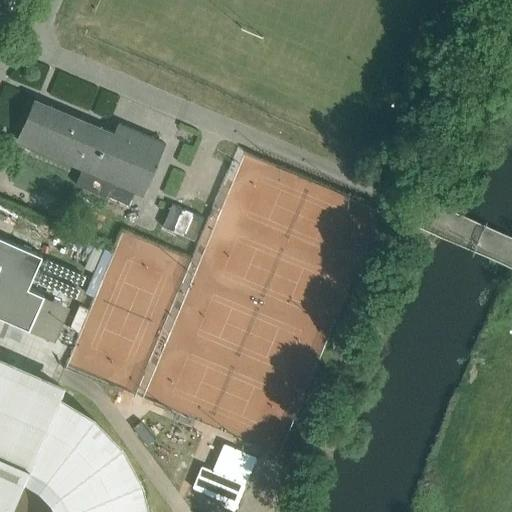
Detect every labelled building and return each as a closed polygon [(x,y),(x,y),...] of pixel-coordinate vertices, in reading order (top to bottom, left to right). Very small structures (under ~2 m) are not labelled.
[(115,132),(106,129),(35,99),(18,140),(83,167),(76,183),(106,196),(113,180),(143,193),(155,163),(156,163),(164,142),(119,123),(115,132)] [(163,225),(194,238),(204,216),(173,203),(163,225)] [(0,235),(0,315),(29,328),(44,294),(28,287),(43,254),(0,235)] [(64,389),(0,360),(0,511),(144,511),(137,482),(118,447),(92,419),(59,399),(64,389)] [(201,464),(192,486),(225,500),(223,505),(234,510),(257,456),(229,444),(224,442),(212,469),(201,464)]
